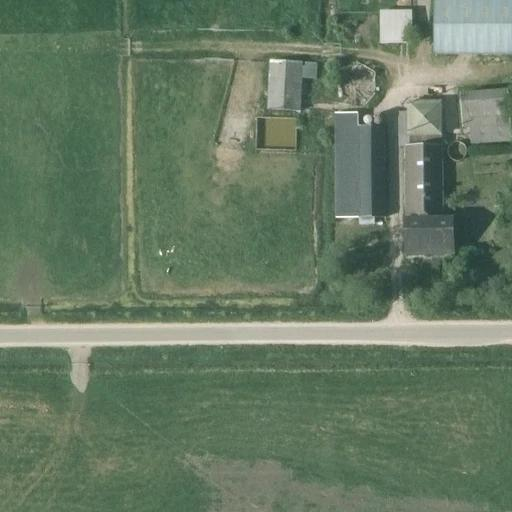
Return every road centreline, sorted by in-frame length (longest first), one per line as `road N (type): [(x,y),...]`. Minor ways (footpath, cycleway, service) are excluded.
road 1 (unclassified): [(0,340),(511,331)]
road 2 (track): [(89,511),(78,334)]
